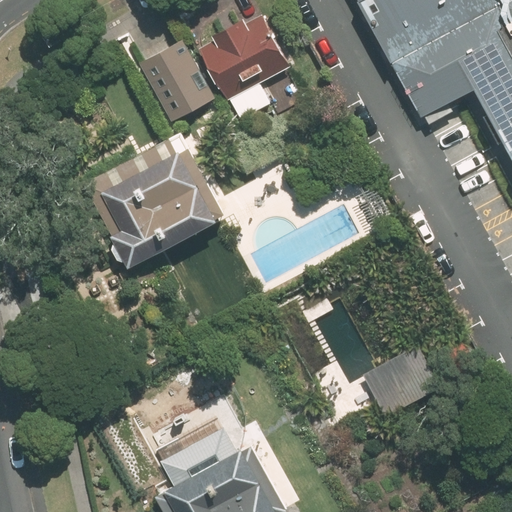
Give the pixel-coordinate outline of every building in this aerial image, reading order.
[(511,0),(359,0),(422,114),(474,87),(511,158),(511,0)] [(201,47),(224,94),(288,62),(263,12),(247,20),(245,16),(212,32),(216,40),(201,47)] [(138,59),(172,121),(217,97),(183,35),(138,59)] [(230,141),(248,174),(287,153),(270,120),(230,141)] [(110,234),(127,267),(218,219),(179,146),(100,188),(121,228),(110,234)] [(446,385),(423,341),(363,372),(386,416),(446,385)] [(281,511),(243,443),(164,486),(178,511),(281,511)]
